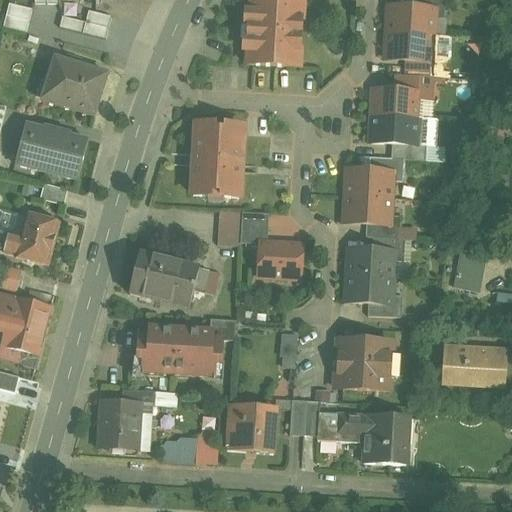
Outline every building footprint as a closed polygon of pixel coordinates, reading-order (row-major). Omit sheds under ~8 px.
[(305,4),(252,0),(251,14),(249,13),(247,15),(246,23),(248,25),(250,26),(250,41),(247,41),(245,43),(245,51),(247,53),(249,53),(248,66),(301,69),(302,49),(301,49),(303,23),(304,24),(305,4)] [(446,0),(412,0),(412,9),(436,10),(436,20),(446,21),(446,0)] [(5,6),(1,29),(24,33),(28,9),(5,6)] [(412,9),(390,8),(389,35),(434,37),(436,20),(436,10),(412,9)] [(84,12),(81,23),(58,18),(56,29),(107,41),(113,19),(84,12)] [(434,37),(389,35),(387,61),(409,63),(433,64),(433,55),(434,37)] [(433,64),(409,63),(408,78),(432,79),(442,80),(443,55),(433,55),(433,64)] [(68,63),(56,60),(43,102),(95,118),(96,118),(109,77),(108,76),(109,76),(79,67),(81,61),(69,58),(68,63)] [(408,78),(398,77),(397,92),(421,94),(420,103),(430,103),(432,79),(408,78)] [(397,92),(375,91),(373,118),(419,121),(419,120),(420,103),(421,94),(397,92)] [(419,121),(373,118),(372,145),(393,146),(418,148),(418,139),(428,139),(428,148),(438,149),(439,121),(419,120),(419,121)] [(89,142),(27,126),(17,166),(79,182),(89,142)] [(244,129),(226,128),(226,134),(216,133),(216,127),(198,126),(194,197),(212,199),(212,193),(222,193),(222,199),(240,200),(244,129)] [(418,148),(393,146),(392,161),(405,162),(427,163),(428,148),(428,139),(418,139),(418,148)] [(392,161),(371,160),(371,173),(393,174),(394,174),(394,183),(404,184),(405,162),(392,161)] [(371,173),(349,172),(348,171),(348,173),(347,198),(393,201),(394,183),(394,174),(393,174),(371,173)] [(36,200),(60,205),(63,191),(39,186),(36,200)] [(393,201),(347,198),(345,224),(345,226),(346,226),(346,225),(368,227),(390,228),(391,228),(392,218),(393,201)] [(60,223),(28,215),(22,238),(17,258),(25,260),(23,267),(31,268),(37,270),(38,263),(49,266),(60,223)] [(270,216),(243,215),(242,245),(261,247),(262,245),(269,246),(270,216)] [(390,228),(368,227),(367,240),(373,240),(401,242),(402,219),(392,218),(391,228),(390,228)] [(14,225),(0,221),(0,253),(17,258),(22,238),(12,235),(14,225)] [(406,242),(373,240),(372,253),(395,254),(395,264),(405,264),(406,242)] [(269,246),(262,245),(261,247),(260,279),(302,282),(304,248),(269,246)] [(372,253),(350,251),(349,278),(394,281),(395,264),(395,254),(372,253)] [(478,295),(484,255),(457,251),(451,291),(478,295)] [(201,271),(141,256),(131,296),(190,311),(195,291),(201,271)] [(0,266),(0,290),(13,293),(19,272),(0,266)] [(211,273),(201,271),(195,291),(205,294),(211,273)] [(222,276),(211,273),(205,294),(216,297),(222,276)] [(394,281),(349,278),(347,305),(369,306),(392,307),(393,298),(394,281)] [(52,310),(0,296),(0,358),(3,359),(6,350),(39,358),(52,310)] [(392,307),(369,306),(369,319),(402,320),(403,299),(393,298),(392,307)] [(237,323),(212,321),(211,334),(224,334),(224,343),(236,343),(237,323)] [(211,334),(150,330),(150,337),(140,336),(138,365),(142,365),(142,374),(217,379),(218,370),(222,370),(224,343),(224,334),(211,334)] [(277,366),(291,367),(293,338),(279,337),(277,366)] [(394,345),(339,342),(336,391),(390,394),(391,383),(395,383),(395,381),(390,381),(387,379),(388,370),(401,371),(401,369),(388,369),(389,360),(391,358),(397,358),(397,357),(393,356),(394,345)] [(509,354),(445,350),(444,371),(452,371),(452,385),(498,388),(499,374),(507,375),(509,354)] [(157,394),(123,392),(123,404),(143,406),(143,407),(156,407),(157,394)] [(123,404),(102,403),(102,404),(104,404),(102,433),(100,433),(99,451),(140,453),(140,452),(138,451),(140,424),(141,424),(143,407),(143,406),(123,404)] [(307,403),(293,403),(291,438),(305,438),(307,403)] [(321,404),(307,403),(305,438),(319,438),(320,416),(321,404)] [(277,411),(232,408),(229,451),(274,455),(277,411)] [(410,420),(368,417),(368,419),(320,416),(319,438),(318,443),(358,445),(358,443),(366,444),(365,465),(407,468),(408,449),(401,449),(403,421),(410,422),(410,420)] [(158,442),(158,466),(214,467),(214,433),(196,433),(196,442),(158,442)] [(11,470),(0,467),(0,496),(2,489),(6,490),(11,470)]
